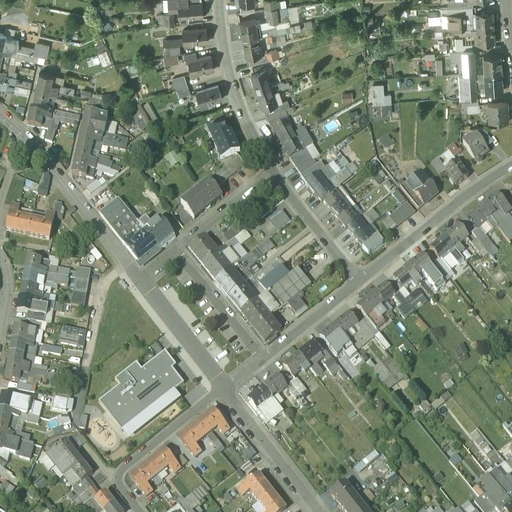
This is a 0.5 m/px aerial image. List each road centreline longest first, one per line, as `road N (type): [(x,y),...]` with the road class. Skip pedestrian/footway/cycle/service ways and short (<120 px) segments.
road 1 (residential): [(140,278),(23,129)]
road 2 (residential): [(362,283),(511,167)]
road 3 (residential): [(220,0),(228,68),(253,143),(275,173)]
road 4 (residential): [(139,511),(117,479),(122,471),(224,388)]
road 5 (residential): [(224,388),(362,283)]
road 6 (residential): [(140,278),(275,173)]
road 7 (residential): [(323,511),(224,388)]
road 8 (residential): [(275,173),(362,283)]
road 9 (residential): [(224,388),(140,278)]
